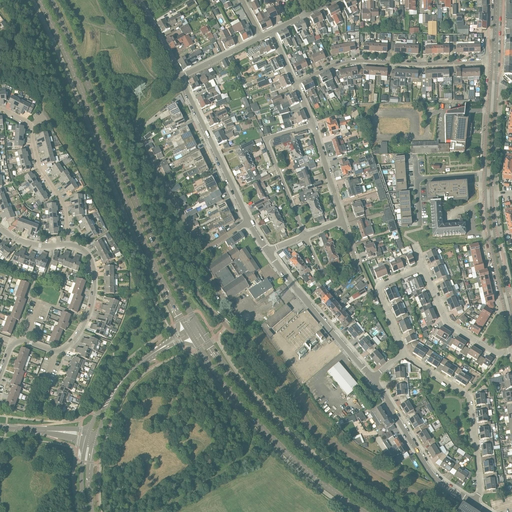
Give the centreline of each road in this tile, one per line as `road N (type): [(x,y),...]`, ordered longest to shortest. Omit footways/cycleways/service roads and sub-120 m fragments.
road 1 (secondary): [(39,0),(189,332)]
road 2 (secondary): [(199,327),(155,246),(50,0)]
road 3 (secondary): [(383,511),(289,440),(199,327)]
road 4 (secondary): [(189,332),(272,439),(363,511)]
road 5 (residential): [(295,83),(344,62),(494,61)]
road 6 (residential): [(268,252),(179,77)]
road 7 (residential): [(475,504),(468,399),(404,355)]
road 8 (residential): [(371,381),(268,252)]
road 9 (residential): [(475,504),(437,480),(371,381)]
road 10 (residential): [(66,244),(61,200),(36,160),(31,124),(0,108)]
road 11 (residential): [(304,236),(268,140),(313,125)]
road 12 (tertiary): [(92,437),(124,378),(189,332)]
road 13 (residential): [(54,350),(79,331),(91,301),(89,260),(83,247),(66,244)]
road 14 (residential): [(511,351),(498,354),(445,320),(424,267)]
road 15 (residential): [(404,355),(381,286),(424,267)]
